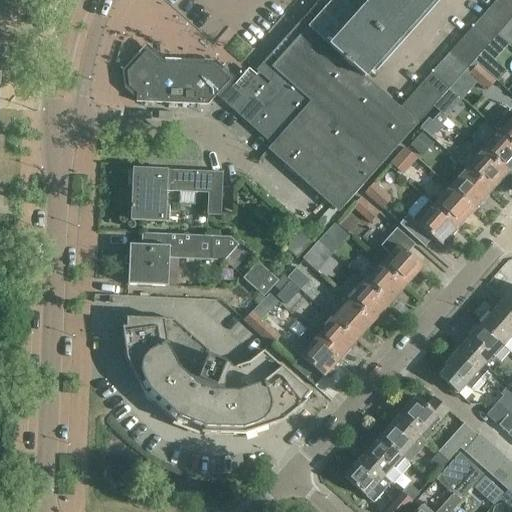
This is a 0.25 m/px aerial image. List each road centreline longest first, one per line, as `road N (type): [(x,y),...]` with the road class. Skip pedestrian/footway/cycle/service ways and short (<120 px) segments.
road 1 (secondary): [(64,130),(44,511)]
road 2 (residential): [(511,246),(290,477)]
road 3 (unknown): [(110,325),(117,374),(162,428),(200,445),(271,449),(304,463)]
road 4 (unknown): [(110,325),(181,326),(244,363)]
road 5 (secondary): [(64,130),(106,0)]
road 6 (secondary): [(74,0),(51,92),(64,130)]
